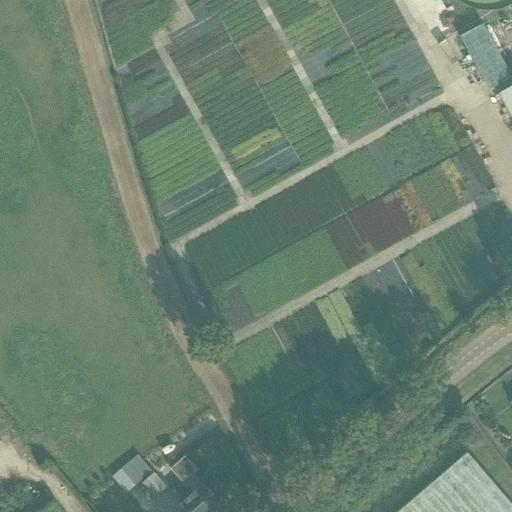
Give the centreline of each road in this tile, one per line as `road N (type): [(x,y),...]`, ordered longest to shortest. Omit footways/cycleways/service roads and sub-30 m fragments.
road 1 (track): [(281,511),(148,254),(71,0)]
road 2 (tertiary): [(289,511),(511,325)]
